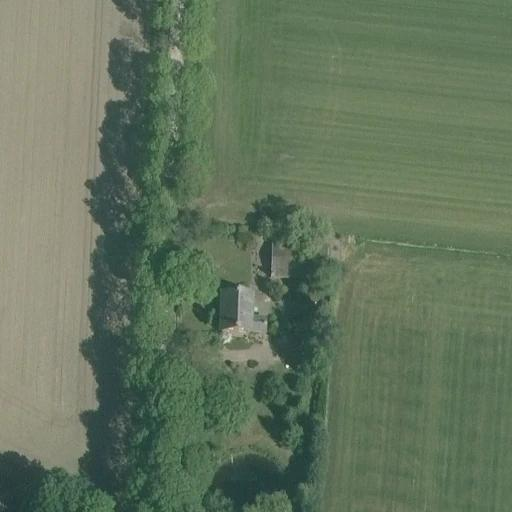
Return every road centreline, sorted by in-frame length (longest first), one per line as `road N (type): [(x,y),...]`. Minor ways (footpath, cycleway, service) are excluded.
road 1 (unclassified): [(154,511),(170,153)]
road 2 (track): [(170,153),(177,0)]
